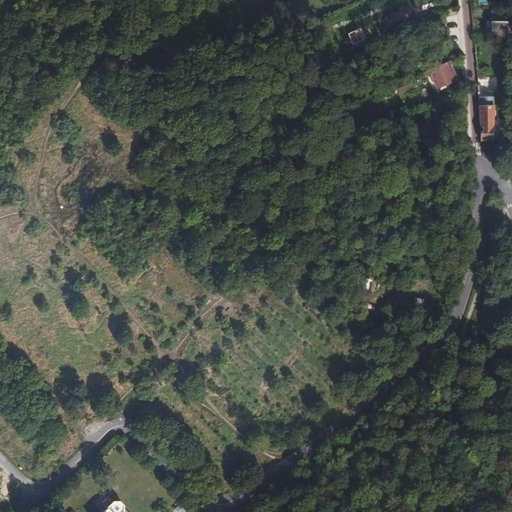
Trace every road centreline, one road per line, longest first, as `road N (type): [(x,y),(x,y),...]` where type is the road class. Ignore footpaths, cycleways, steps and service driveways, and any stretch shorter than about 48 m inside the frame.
road 1 (residential): [(31,493),(121,418),(209,511),(284,464),(424,358),(452,324),(474,249),(478,170)]
road 2 (track): [(337,511),(184,388),(165,356),(214,303),(251,251),(251,236),(168,140),(117,38)]
road 3 (motorway): [(102,511),(110,218),(89,0)]
road 4 (motorway): [(36,0),(46,222),(32,511)]
road 5 (unclassified): [(478,170),(466,0)]
